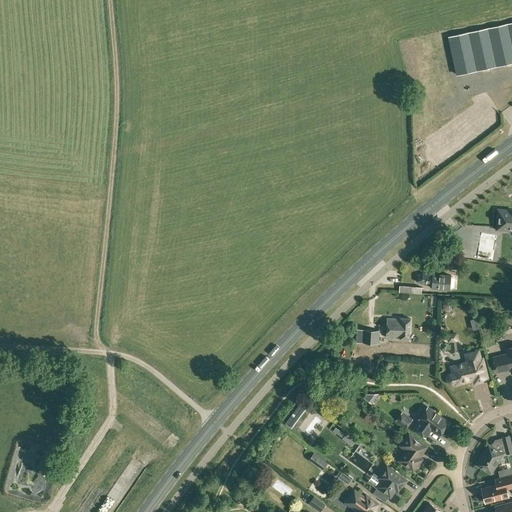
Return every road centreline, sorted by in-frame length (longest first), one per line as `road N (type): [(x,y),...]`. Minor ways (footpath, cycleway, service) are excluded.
road 1 (primary): [(215,422),(388,242),(511,144)]
road 2 (track): [(94,352),(117,106),(109,0)]
road 3 (unclassified): [(215,422),(129,357),(0,348)]
road 4 (residential): [(464,511),(457,459),(464,443),(487,417),(511,407)]
